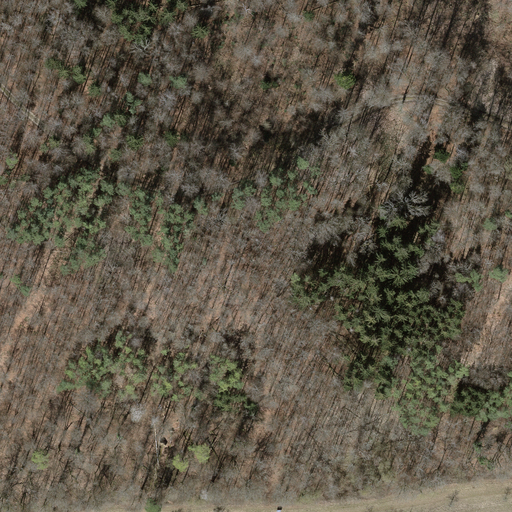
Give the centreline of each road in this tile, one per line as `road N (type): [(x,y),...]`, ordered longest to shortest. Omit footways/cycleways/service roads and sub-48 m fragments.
road 1 (track): [(0,84),(92,162),(171,190),(224,190),(403,97),(431,97),(511,125)]
road 2 (track): [(61,511),(112,502),(389,495),(511,477)]
